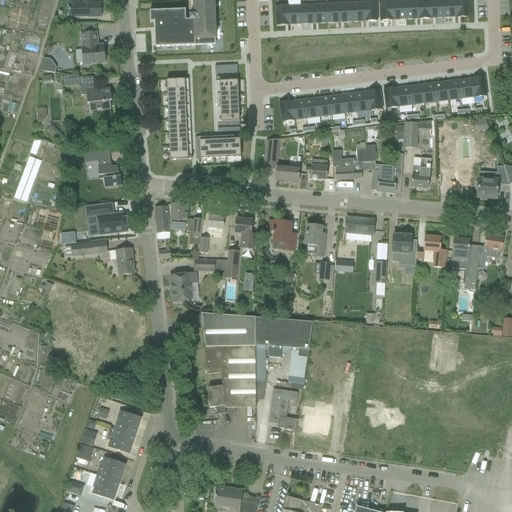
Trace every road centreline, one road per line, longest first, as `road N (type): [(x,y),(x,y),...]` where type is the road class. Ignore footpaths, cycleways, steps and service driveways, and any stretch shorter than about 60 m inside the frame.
road 1 (residential): [(141,188),(511,225)]
road 2 (residential): [(256,91),(488,62),(492,0)]
road 3 (unclassified): [(462,484),(173,442)]
road 4 (residential): [(169,425),(141,188)]
road 5 (residential): [(141,188),(122,0)]
